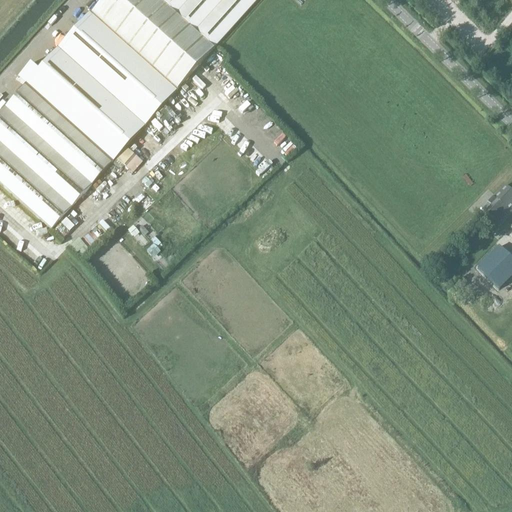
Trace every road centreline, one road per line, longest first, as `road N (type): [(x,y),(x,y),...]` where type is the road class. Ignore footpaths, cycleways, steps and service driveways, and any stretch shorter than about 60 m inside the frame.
road 1 (unknown): [(0,209),(56,252),(218,103)]
road 2 (tertiary): [(511,124),(384,0)]
